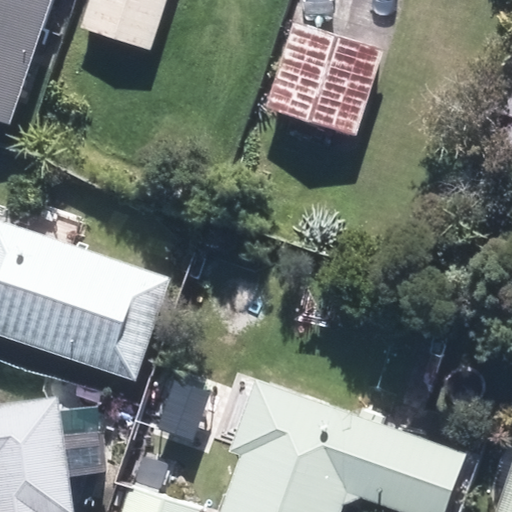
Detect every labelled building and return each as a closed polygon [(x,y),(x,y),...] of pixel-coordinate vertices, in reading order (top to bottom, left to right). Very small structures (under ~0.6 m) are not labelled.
[(0,0),(0,113),(18,120),(59,0),(0,0)] [(158,47),(172,0),(98,0),(91,25),(158,47)] [(390,48),(305,19),(276,103),(360,132),(390,48)] [(178,276),(2,214),(0,218),(0,326),(143,377),(178,276)] [(347,511),(356,488),(424,511),(450,511),(472,452),(267,380),(265,386),(233,375),(214,428),(246,439),(243,447),(251,450),(229,511),(347,511)] [(0,501),(1,511),(65,511),(84,509),(67,394),(0,403),(0,501)] [(205,511),(206,508),(139,487),(131,511),(205,511)]
